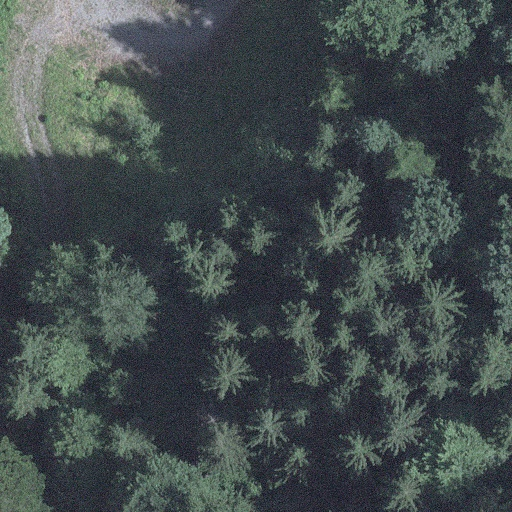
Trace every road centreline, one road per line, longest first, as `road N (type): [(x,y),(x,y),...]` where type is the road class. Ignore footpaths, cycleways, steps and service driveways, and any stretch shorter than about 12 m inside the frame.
road 1 (track): [(102,0),(106,24),(136,50),(68,185),(0,356)]
road 2 (track): [(136,50),(187,53),(234,0)]
